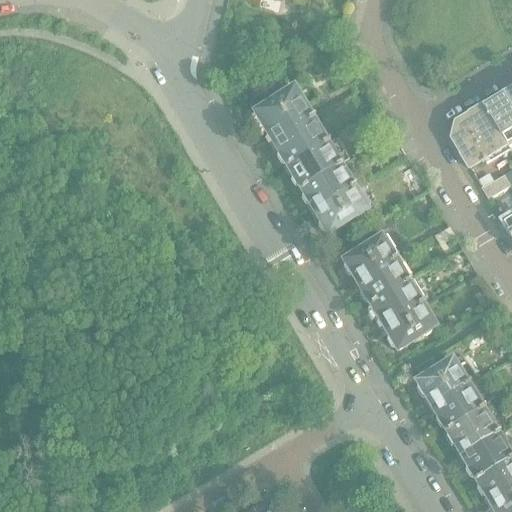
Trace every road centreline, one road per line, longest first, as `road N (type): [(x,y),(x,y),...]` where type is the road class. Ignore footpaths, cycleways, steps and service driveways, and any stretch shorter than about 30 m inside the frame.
road 1 (residential): [(368,401),(178,81)]
road 2 (residential): [(511,281),(423,127)]
road 3 (residential): [(423,127),(373,37),(379,0)]
road 4 (residential): [(436,511),(368,401)]
road 5 (residential): [(87,0),(145,33),(178,81)]
